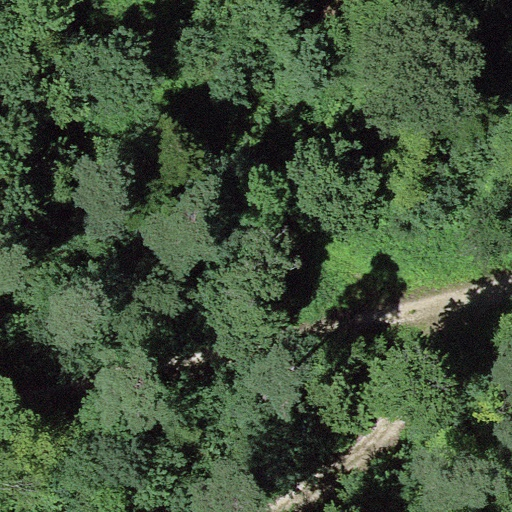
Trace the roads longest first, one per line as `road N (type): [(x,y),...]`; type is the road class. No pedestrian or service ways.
road 1 (track): [(0,414),(422,304),(511,302)]
road 2 (track): [(422,304),(319,212),(47,0)]
road 3 (track): [(422,304),(409,411),(268,511)]
